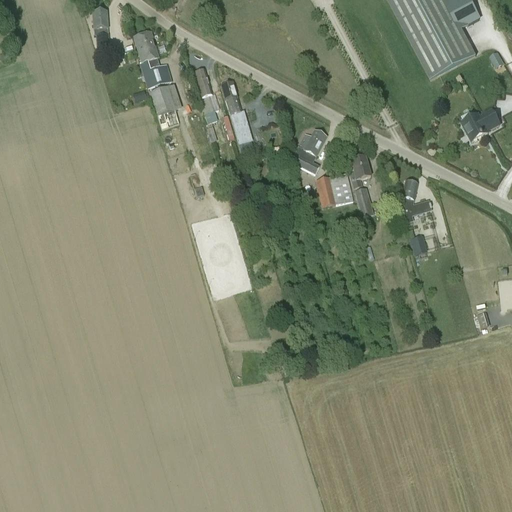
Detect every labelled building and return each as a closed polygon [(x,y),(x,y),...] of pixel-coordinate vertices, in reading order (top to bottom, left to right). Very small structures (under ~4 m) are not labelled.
[(452,0),(385,0),(430,83),(475,59),(461,32),(468,28),(452,0)] [(106,15),(92,16),(93,33),(94,47),(95,47),(96,56),(108,55),(106,32),(107,32),(106,15)] [(149,36),(134,40),(142,65),(139,66),(138,66),(148,97),(149,96),(157,120),(155,120),(160,134),(179,128),(175,114),(181,112),(173,89),(172,89),(166,67),(159,69),(156,61),(149,36)] [(504,68),(497,56),(490,60),(496,72),(504,68)] [(201,102),(200,102),(205,116),(204,116),(207,126),(217,123),(214,114),(213,115),(208,100),(211,98),(203,73),(193,76),(201,102)] [(220,89),(229,119),(240,157),(252,154),(240,115),(240,112),(232,86),(220,89)] [(137,97),(139,104),(146,102),(143,95),(137,97)] [(182,117),(187,134),(204,128),(199,111),(182,117)] [(471,145),(489,135),(489,134),(501,127),(492,111),(480,118),(479,116),(461,126),(471,145)] [(199,133),(189,136),(196,158),(214,153),(210,141),(202,143),(199,133)] [(299,160),(294,168),(314,178),(319,170),(312,166),(326,140),(313,133),(310,140),(305,138),(294,157),(299,160)] [(364,160),(350,164),(353,176),(348,177),(352,192),(362,190),(360,183),(370,180),(364,160)] [(321,212),(353,204),(346,177),(314,185),(321,212)] [(400,203),(399,207),(402,214),(408,235),(413,233),(411,226),(416,225),(414,219),(415,219),(413,211),(409,212),(408,206),(413,207),(413,204),(416,188),(405,185),(402,198),(399,197),(398,202),(400,203)] [(365,192),(354,195),(361,222),(373,218),(365,192)] [(422,239),(411,242),(417,262),(421,261),(420,257),(426,255),(422,239)] [(476,329),(479,328),(480,331),(489,328),(485,315),(476,318),(473,319),(476,329)]
